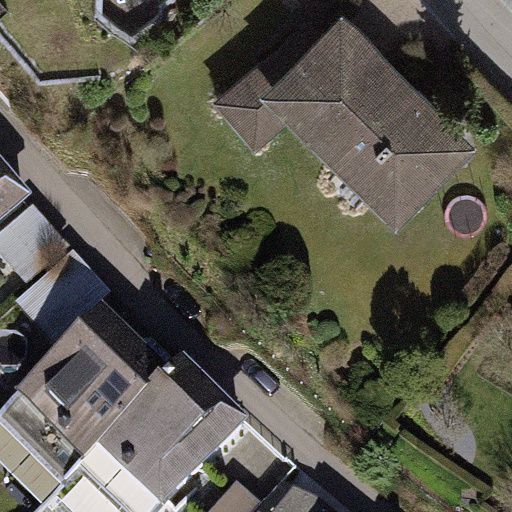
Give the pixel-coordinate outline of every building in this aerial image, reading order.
[(386,59),(345,19),(322,42),(308,29),(264,73),(399,206),(463,141),(382,62),(386,59)] [(0,177),(0,227),(25,205),(0,177)] [(69,251),(35,214),(0,245),(0,256),(28,288),(69,251)] [(16,309),(53,349),(111,297),(74,256),(16,309)] [(67,488),(81,474),(181,370),(158,347),(144,361),(104,322),(5,423),(37,455),(36,457),(67,488)] [(159,511),(241,429),(181,370),(81,474),(108,500),(110,499),(123,511),(159,511)] [(330,511),(318,502),(284,486),(262,511),(330,511)] [(239,490),(218,511),(257,511),(260,509),(239,490)]
